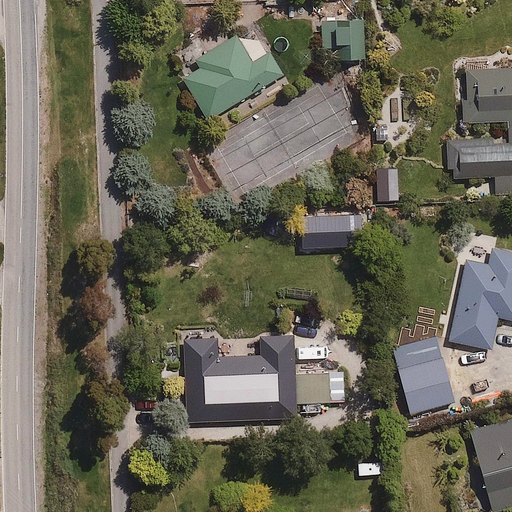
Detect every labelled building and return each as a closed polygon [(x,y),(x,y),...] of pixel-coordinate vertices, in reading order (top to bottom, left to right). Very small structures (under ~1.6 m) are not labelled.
[(313,2),(288,2),(289,24),(313,24),(313,2)] [(368,17),(320,16),(320,60),(368,61),(368,17)] [(262,35),(233,31),(195,55),(199,60),(183,70),(212,116),(284,72),(262,35)] [(511,61),(460,62),(461,118),(511,117),(511,136),(451,137),(452,173),(495,172),(496,192),(511,192),(511,61)] [(486,260),(469,256),(451,338),(492,347),(500,314),(511,316),(511,249),(489,244),(486,260)] [(436,328),(391,342),(412,412),(457,398),(436,328)] [(298,413),(298,400),(346,399),(345,368),(297,369),(297,357),(258,357),(258,378),(224,378),(223,358),(186,358),(188,415),(298,413)] [(511,412),(470,425),(494,506),(511,501),(511,412)] [(359,455),(359,473),(385,472),(384,454),(359,455)]
